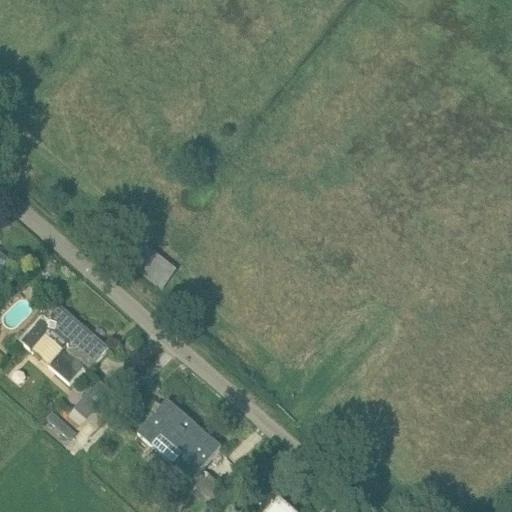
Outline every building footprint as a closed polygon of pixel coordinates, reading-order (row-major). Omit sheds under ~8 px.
[(163,287),(174,274),(108,221),(97,234),(97,235),(112,246),(163,287)] [(0,274),(10,263),(0,254),(0,274)] [(83,370),(88,375),(109,350),(55,303),(20,342),(33,354),(47,338),(63,352),(49,368),(69,386),(83,370)] [(76,430),(110,396),(97,383),(73,414),(65,422),(71,428),(73,427),(76,430)] [(223,450),(168,402),(138,437),(152,449),(176,468),(195,484),(223,450)] [(62,420),(70,411),(63,405),(54,414),(62,420)] [(195,484),(190,491),(206,504),(221,485),(205,472),(195,484)] [(293,511),(279,500),(268,511),(293,511)]
